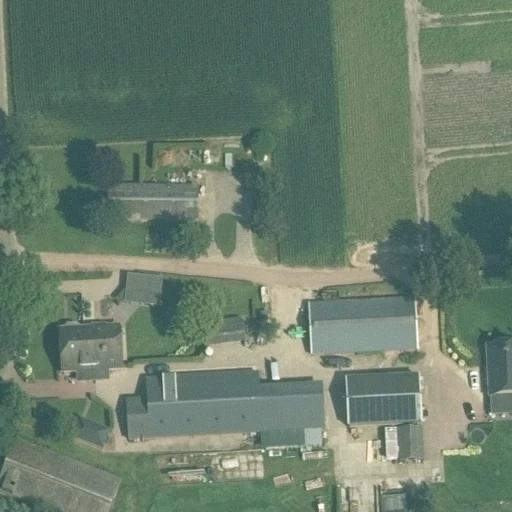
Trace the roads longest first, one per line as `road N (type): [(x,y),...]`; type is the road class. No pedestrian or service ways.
road 1 (track): [(1,261),(289,279),(511,259)]
road 2 (unclassified): [(0,216),(0,342)]
